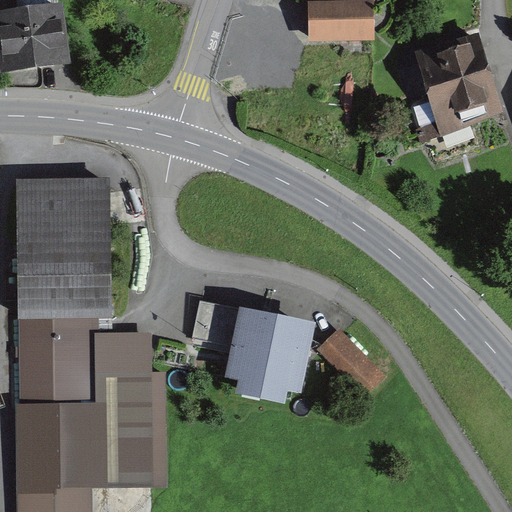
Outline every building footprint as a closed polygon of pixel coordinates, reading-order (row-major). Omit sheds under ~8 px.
[(370,11),(310,12),(311,42),(371,41),(370,11)] [(59,17),(0,24),(0,29),(6,77),(66,69),(59,17)] [(292,36),(239,21),(225,72),(278,87),(292,36)] [(424,61),(444,130),(495,115),(475,47),(424,61)] [(93,198),(9,199),(12,501),(142,500),(141,349),(94,349),(93,198)] [(302,342),(232,328),(220,386),(291,399),(302,342)] [(378,392),(330,347),(312,366),(359,411),(378,392)]
